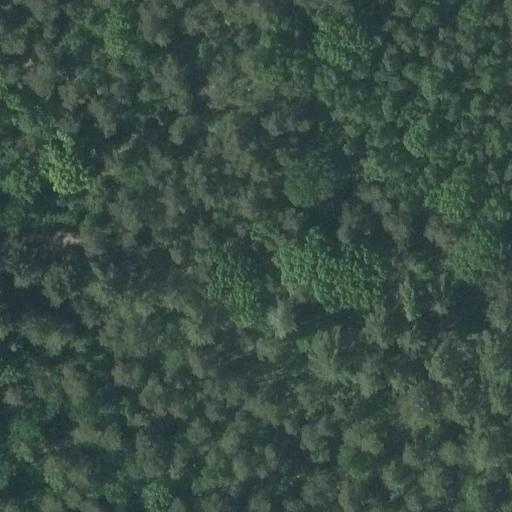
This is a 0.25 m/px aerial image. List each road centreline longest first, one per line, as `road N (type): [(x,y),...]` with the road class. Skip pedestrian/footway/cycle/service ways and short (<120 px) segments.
road 1 (track): [(511,163),(312,182),(272,197),(209,254),(65,243),(0,229)]
road 2 (track): [(511,461),(209,254)]
